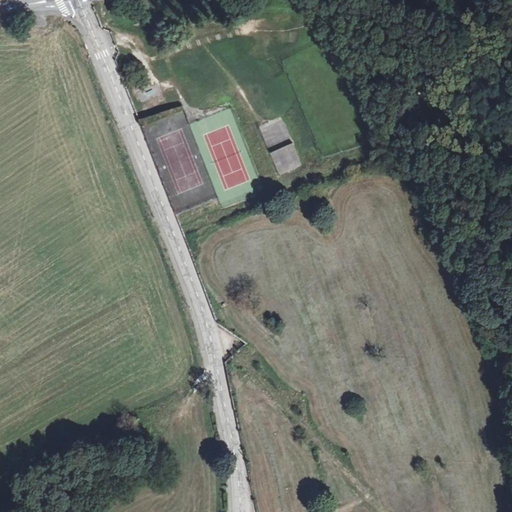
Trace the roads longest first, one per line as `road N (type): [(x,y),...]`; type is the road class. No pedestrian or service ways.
road 1 (tertiary): [(239,511),(197,295),(78,0)]
road 2 (track): [(209,334),(380,511)]
